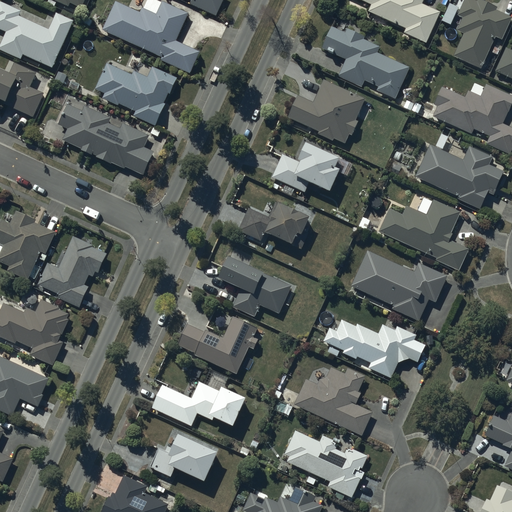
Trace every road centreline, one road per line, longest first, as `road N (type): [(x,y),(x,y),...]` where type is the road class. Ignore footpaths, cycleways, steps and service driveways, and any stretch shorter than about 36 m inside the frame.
road 1 (tertiary): [(29,511),(157,231)]
road 2 (tertiary): [(184,243),(63,511)]
road 3 (tertiary): [(296,0),(184,243)]
road 4 (tertiary): [(157,231),(261,0)]
road 5 (residential): [(157,231),(0,158)]
